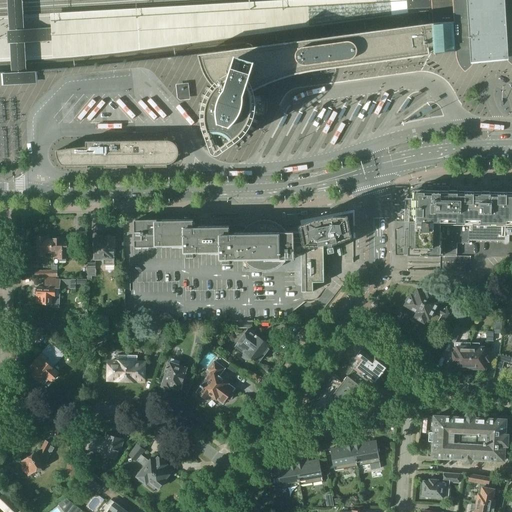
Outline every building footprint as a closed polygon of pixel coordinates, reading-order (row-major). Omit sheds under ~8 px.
[(7,0),(12,72),(27,71),(25,42),(52,41),(51,28),(24,29),(22,0),(7,0)] [(511,0),(432,0),(433,23),(433,24),(434,47),(434,50),(435,53),(449,51),(454,51),(456,51),(456,54),(457,56),(457,58),(457,60),(458,62),(459,64),(460,65),(461,67),(463,69),(464,70),(465,71),(467,70),(469,69),(470,67),(472,66),(473,64),(474,62),(475,61),(476,59),(476,57),(476,55),(477,53),(477,51),(477,49),(489,47),(493,47),(502,46),(502,48),(503,50),(503,52),(504,54),(505,56),(506,58),(507,59),(508,61),(509,62),(511,63),(511,64),(511,0)] [(196,16),(125,20),(126,35),(197,31),(196,16)] [(248,83),(249,84),(251,91),(255,89),(259,87),(263,85),(268,83),(272,81),(278,79),(280,78),(290,75),(301,72),(309,70),(311,70),(321,69),(327,68),(327,69),(328,69),(327,68),(337,66),(429,54),(429,51),(428,48),(434,47),(433,24),(433,23),(419,24),(419,25),(410,26),(408,26),(399,27),(397,27),(397,28),(389,29),(389,28),(386,29),(387,29),(378,30),(376,30),(367,32),(367,31),(365,31),(365,32),(357,33),(354,33),(346,34),(344,34),(344,35),(335,36),(335,35),(333,36),(324,37),(322,37),(322,38),(318,38),(316,38),(307,39),(305,39),(305,40),(297,41),(294,41),(286,42),(284,42),(284,43),(275,44),(275,43),(273,44),(265,45),(262,45),(254,47),(254,46),(252,46),(252,47),(247,47),(245,48),(237,49),(234,49),(226,50),(224,50),(224,51),(215,52),(213,52),(205,53),(202,53),(202,54),(205,65),(204,65),(205,65),(205,66),(206,68),(207,71),(209,73),(210,75),(212,78),(211,78),(212,78),(212,79),(212,78),(214,81),(216,83),(219,86),(221,84),(223,82),(225,81),(227,79),(229,78),(235,80),(237,79),(238,79),(239,79),(240,79),(242,79),(243,79),(244,79),(245,80),(246,81),(247,81),(248,82),(248,83)] [(12,72),(2,73),(2,85),(21,84),(38,83),(37,71),(27,71),(12,72)] [(200,123),(201,127),(201,128),(199,128),(200,131),(202,131),(203,135),(202,136),(203,139),(206,138),(211,136),(213,139),(216,149),(217,149),(217,150),(218,150),(219,150),(219,149),(227,144),(238,136),(242,133),(245,129),(248,124),(251,119),(252,114),(252,112),(253,109),(254,109),(255,108),(256,108),(256,107),(257,106),(257,105),(257,104),(256,103),(255,102),(254,101),(253,101),(252,93),(251,91),(249,84),(248,83),(248,82),(247,81),(246,81),(245,80),(244,79),(243,79),(242,79),(240,79),(239,79),(238,79),(237,79),(235,80),(229,78),(225,81),(221,84),(219,86),(218,87),(217,88),(216,88),(214,91),(209,88),(206,86),(205,89),(206,90),(204,95),(202,94),(201,97),(203,98),(201,103),(199,102),(199,105),(200,106),(200,111),(198,111),(198,114),(199,114),(200,120),(198,120),(198,123),(200,123)] [(179,87),(180,98),(188,97),(186,86),(179,87)] [(105,165),(105,168),(128,167),(128,165),(144,164),(144,167),(167,167),(167,164),(169,164),(170,164),(172,163),(173,163),(174,162),(175,161),(176,160),(177,158),(178,157),(178,156),(179,154),(179,153),(179,151),(179,150),(178,148),(178,147),(177,146),(176,145),(175,143),(174,143),(173,142),(171,141),(170,141),(168,140),(167,140),(86,141),(87,147),(57,150),(57,153),(58,156),(59,160),(61,163),(63,165),(69,165),(69,168),(88,168),(88,165),(105,165)] [(405,199),(405,216),(405,222),(409,222),(409,230),(405,230),(404,255),(408,255),(408,256),(457,257),(457,243),(469,243),(469,240),(504,241),(504,233),(511,233),(511,194),(507,194),(508,188),(490,187),(490,191),(483,191),(483,187),(458,187),(457,190),(450,190),(450,187),(433,186),(433,188),(425,188),(425,190),(416,190),(414,190),(414,199),(405,199)] [(134,221),(134,247),(175,246),(184,246),(184,253),(220,252),(220,260),(221,260),(232,259),(241,259),(243,259),(244,259),(249,265),(253,268),(259,270),(265,271),(271,270),(276,268),(281,265),(287,258),(288,258),(294,258),(294,254),(301,254),(302,272),(302,292),(314,292),(314,283),(322,282),(325,282),(324,244),(338,242),(347,238),(352,236),(348,216),(333,216),(315,220),(301,225),(303,232),(287,232),(286,231),(285,229),(282,226),(280,225),(277,223),(275,222),(271,221),(269,220),(269,221),(265,220),(263,220),(259,221),(259,220),(258,221),(254,223),(254,222),(252,223),(249,226),(248,226),(247,227),(244,230),(243,231),(243,232),(243,233),(242,233),(236,233),(235,233),(235,235),(229,235),(229,228),(195,228),(194,220),(174,220),(134,221)] [(52,258),(51,238),(50,238),(50,239),(46,239),(46,236),(37,237),(37,246),(30,246),(30,267),(38,267),(38,258),(45,258),(52,258)] [(115,236),(95,236),(95,261),(102,260),(103,266),(115,266),(115,236)] [(65,238),(51,238),(52,258),(52,271),(52,279),(58,279),(58,277),(57,265),(55,265),(55,258),(58,258),(58,259),(60,259),(60,261),(66,261),(66,259),(68,259),(68,258),(69,257),(69,242),(65,242),(65,238)] [(87,276),(87,280),(92,280),(92,276),(96,276),(96,263),(88,263),(88,276),(87,276)] [(76,280),(58,279),(52,279),(45,278),(45,287),(37,287),(35,287),(34,295),(37,295),(36,304),(40,304),(53,305),(53,297),(56,297),(60,297),(61,288),(76,289),(76,284),(76,283),(76,280)] [(445,305),(439,302),(434,299),(436,296),(427,290),(425,293),(418,290),(414,297),(411,295),(406,305),(418,312),(415,317),(424,322),(427,317),(430,319),(434,310),(443,315),(437,325),(445,330),(455,312),(445,306),(445,305)] [(168,314),(161,330),(169,333),(174,320),(168,314)] [(94,321),(94,324),(94,327),(100,327),(100,328),(106,327),(106,319),(100,319),(100,317),(94,317),(94,321)] [(456,325),(449,341),(455,343),(455,342),(462,329),(456,325)] [(249,329),(236,346),(258,363),(271,346),(249,329)] [(452,354),(452,361),(452,367),(454,367),(462,368),(462,369),(469,369),(469,368),(470,368),(470,343),(461,343),(455,342),(455,343),(455,347),(454,347),(454,354),(452,354)] [(470,343),(470,368),(471,368),(471,369),(478,369),(478,368),(488,368),(488,354),(489,354),(489,348),(479,348),(480,343),(470,343)] [(63,355),(51,344),(29,369),(36,374),(34,376),(44,384),(49,378),(52,381),(58,373),(52,367),(63,355)] [(369,379),(375,384),(383,373),(387,375),(392,369),(388,366),(376,356),(373,359),(361,350),(355,357),(359,360),(354,368),(358,371),(369,379)] [(511,358),(499,354),(497,364),(503,365),(504,361),(511,363),(511,358)] [(126,380),(126,355),(117,355),(116,362),(110,362),(109,378),(117,378),(117,380),(126,380)] [(138,355),(126,355),(126,380),(136,381),(136,379),(144,379),(145,363),(137,363),(138,355)] [(169,388),(169,387),(180,391),(188,367),(179,364),(180,361),(172,359),(170,363),(169,362),(165,373),(167,373),(163,385),(163,386),(163,387),(163,388),(164,389),(165,389),(166,389),(167,389),(168,389),(169,388)] [(207,400),(211,394),(223,404),(226,400),(227,400),(228,400),(229,400),(230,400),(231,399),(232,399),(232,398),(233,397),(233,396),(233,395),(232,394),(231,393),(235,388),(217,375),(223,367),(214,360),(207,370),(210,372),(201,385),(204,386),(199,393),(199,394),(197,396),(204,401),(205,399),(207,400)] [(363,388),(369,379),(358,371),(352,379),(347,376),(342,383),(339,380),(340,378),(335,375),(312,405),(311,406),(311,409),(313,410),(315,410),(317,410),(317,409),(321,411),(367,391),(363,388)] [(511,445),(511,435),(505,435),(506,420),(476,418),(473,414),(468,414),(465,418),(434,416),(432,457),(463,459),(465,463),(471,463),(473,459),(504,461),(504,448),(510,449),(510,446),(511,445)] [(110,440),(90,435),(87,449),(106,454),(106,456),(117,458),(119,449),(121,450),(123,439),(111,436),(110,440)] [(49,464),(47,462),(55,448),(51,446),(52,444),(45,440),(40,450),(19,462),(21,465),(20,468),(23,473),(26,473),(28,476),(35,472),(36,474),(42,471),(41,469),(49,464)] [(362,440),(352,442),(357,466),(370,464),(371,470),(381,468),(376,441),(362,443),(362,440)] [(345,446),(331,448),(334,466),(343,464),(344,469),(357,466),(352,442),(344,443),(345,446)] [(149,480),(151,482),(146,485),(153,492),(157,487),(159,488),(161,487),(164,483),(165,480),(171,472),(165,468),(168,464),(159,457),(156,460),(153,458),(150,462),(142,455),(145,451),(137,444),(129,455),(136,460),(145,467),(138,477),(146,484),(149,480)] [(77,476),(78,460),(65,459),(64,475),(77,476)] [(304,459),(296,461),(300,485),(313,483),(312,478),(322,477),(319,459),(305,462),(304,459)] [(275,478),(273,479),(274,483),(276,483),(277,485),(286,483),(287,487),(300,485),(296,461),(288,462),(287,462),(288,465),(274,467),(275,478)] [(84,481),(98,491),(105,482),(88,469),(82,477),(86,479),(84,481)] [(423,489),(422,493),(423,494),(423,496),(434,496),(435,498),(438,498),(439,497),(443,497),(449,497),(450,488),(451,482),(459,483),(459,480),(460,474),(444,473),(443,483),(439,483),(439,481),(429,480),(429,482),(424,481),(424,488),(423,489)] [(478,493),(476,503),(494,506),(495,499),(493,499),(494,489),(493,489),(493,485),(489,485),(490,478),(470,474),(469,481),(480,483),(478,493)] [(105,483),(110,486),(115,481),(109,477),(105,483)] [(5,495),(0,500),(0,506),(6,511),(10,511),(17,506),(5,495)] [(63,501),(72,507),(68,511),(84,511),(74,504),(66,498),(63,501)] [(128,511),(115,502),(107,511),(128,511)] [(492,511),(494,506),(476,503),(475,504),(472,503),(471,509),(475,510),(474,511),(492,511)]
